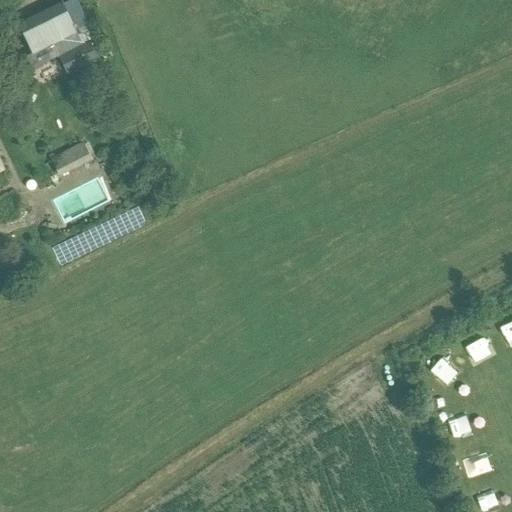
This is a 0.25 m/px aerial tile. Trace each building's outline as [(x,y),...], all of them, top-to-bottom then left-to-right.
[(18,25),(32,55),(38,67),(82,45),(76,33),(62,4),(18,25)] [(88,42),(82,45),(58,57),(67,75),(97,60),(88,42)] [(51,159),(60,178),(92,161),(83,143),(51,159)] [(488,334),(470,341),(478,364),(497,358),(488,334)] [(431,365),(444,381),(461,368),(448,352),(431,365)] [(377,370),(384,391),(400,385),(393,364),(377,370)] [(470,476),(489,473),(485,451),(466,454),(470,476)] [(486,509),(500,504),(496,491),(482,496),(486,509)]
